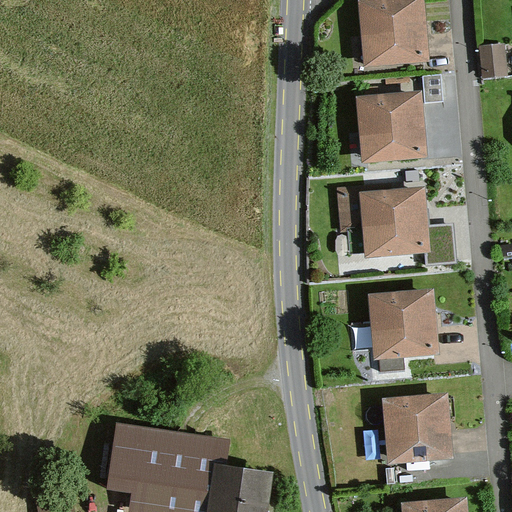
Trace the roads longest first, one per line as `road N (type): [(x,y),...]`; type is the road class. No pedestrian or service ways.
road 1 (residential): [(505,511),(458,0)]
road 2 (tertiary): [(294,0),(285,242),(315,511)]
